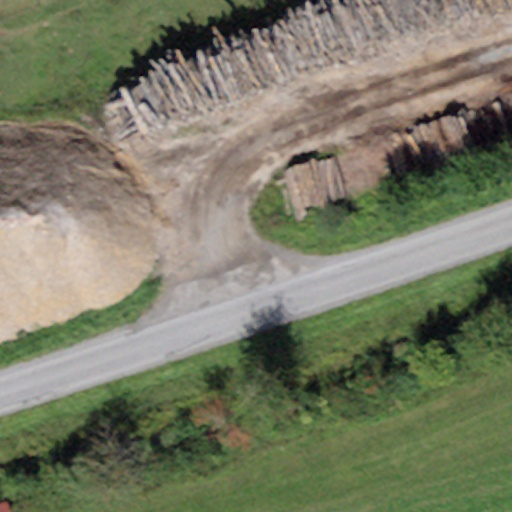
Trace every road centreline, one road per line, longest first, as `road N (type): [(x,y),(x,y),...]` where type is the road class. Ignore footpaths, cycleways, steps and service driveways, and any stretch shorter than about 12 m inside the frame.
road 1 (unclassified): [(511,224),(0,395)]
road 2 (track): [(203,173),(511,54)]
road 3 (track): [(203,173),(257,309)]
